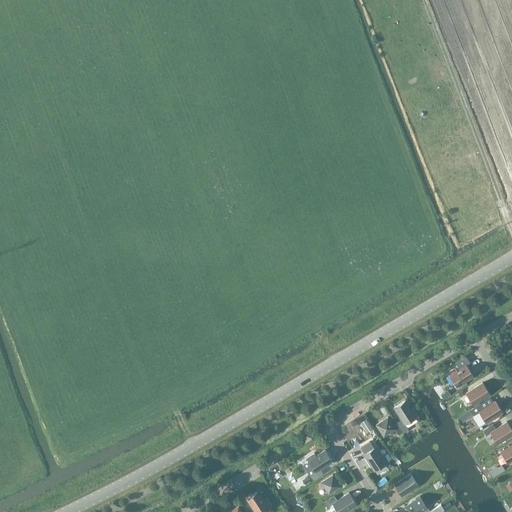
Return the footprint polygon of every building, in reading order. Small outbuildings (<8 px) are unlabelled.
[(457,370),(455,368),(447,373),(457,387),(473,377),(466,365),(457,370)] [(482,383),(466,393),(473,406),(490,394),(482,383)] [(405,400),(394,408),(401,420),(396,423),(403,433),(408,430),(405,424),(419,415),(414,408),(411,409),(405,400)] [(480,403),(470,410),(473,415),(479,412),(486,423),(503,412),(495,401),(483,408),(480,403)] [(464,414),(468,419),(473,416),(470,410),(464,414)] [(388,417),(376,425),(383,437),(395,429),(388,417)] [(490,433),(497,444),(507,438),(511,443),(511,442),(511,430),(507,422),(490,433)] [(370,442),(360,447),(364,454),(363,454),(374,471),(388,462),(383,454),(381,456),(375,447),(374,448),(370,442)] [(511,444),(500,452),(508,464),(511,461),(511,444)] [(308,461),(303,465),(313,481),(324,474),(321,469),(332,462),(325,450),(316,456),(314,453),(306,458),(308,461)] [(418,485),(411,474),(394,485),(401,496),(418,485)] [(333,475),(321,482),(328,494),(340,486),(333,475)] [(258,491),(246,499),(254,511),(263,511),(271,507),(266,499),(264,500),(258,491)] [(334,495),(323,502),(327,508),(332,504),(337,511),(344,511),(356,504),(349,493),(337,500),(334,495)] [(406,511),(421,511),(423,511),(415,499),(404,507),(406,511)]
